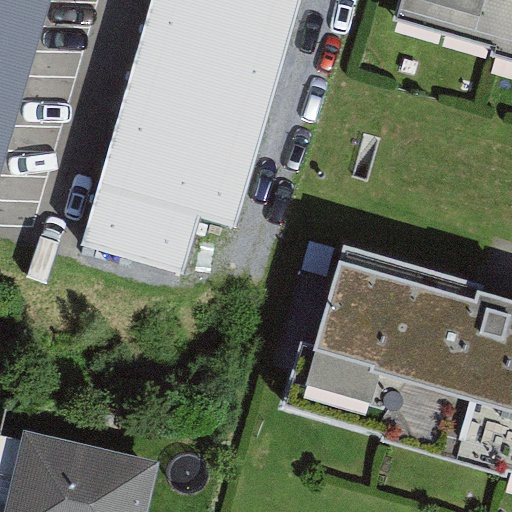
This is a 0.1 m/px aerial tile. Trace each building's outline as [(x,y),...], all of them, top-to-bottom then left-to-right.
[(0,0),(0,188),(54,0),(0,0)] [(305,0),(155,0),(85,242),(185,271),(201,215),(239,226),(305,0)] [(511,0),(390,0),(380,36),(511,77),(511,0)] [(511,296),(324,237),(268,413),(511,490),(511,296)] [(0,446),(0,478),(16,482),(24,447),(1,441),(0,446)] [(151,511),(161,472),(25,441),(24,447),(16,482),(9,511),(151,511)]
